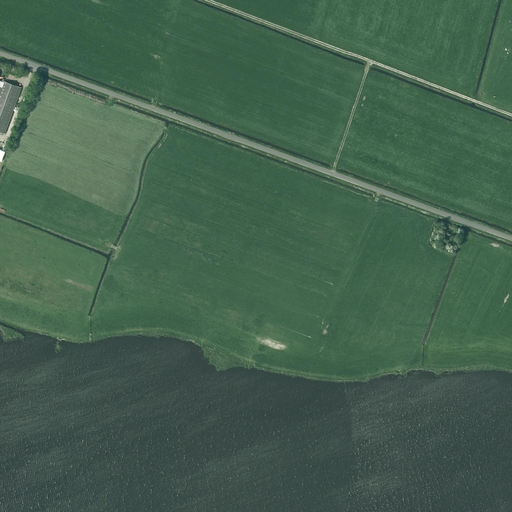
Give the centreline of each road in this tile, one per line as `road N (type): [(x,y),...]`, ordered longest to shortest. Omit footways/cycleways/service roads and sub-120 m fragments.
road 1 (unclassified): [(511,239),(0,52)]
road 2 (track): [(511,115),(204,0)]
